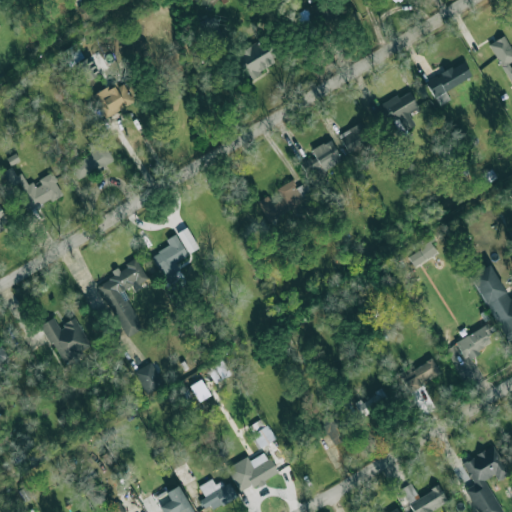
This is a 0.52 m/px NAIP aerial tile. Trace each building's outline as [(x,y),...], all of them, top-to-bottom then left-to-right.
[(489,43),(511,84),(511,49),(504,35),(489,43)] [(274,65),(262,39),(238,50),(249,76),(274,65)] [(62,51),(68,64),(73,62),(84,82),(98,74),(88,56),(84,59),(75,44),(62,51)] [(425,79),(437,105),(449,99),(444,89),(471,77),(463,62),(425,79)] [(132,104),(124,81),(94,92),(103,115),(132,104)] [(418,107),(408,89),(381,104),(392,124),(396,122),(401,132),(414,124),(408,112),(418,107)] [(349,153),(372,138),(361,120),(337,135),(349,153)] [(91,155),(69,165),(76,179),(112,161),(100,137),(86,144),(91,155)] [(311,150),(314,155),(301,163),(310,179),(342,160),(329,139),(311,150)] [(51,172),(31,182),(25,170),(15,175),(11,167),(0,172),(0,174),(9,191),(15,187),(28,212),(62,193),(51,172)] [(267,195),(255,202),(265,220),(313,195),(305,182),(296,187),(292,179),(276,187),(282,198),(271,204),(267,195)] [(0,230),(8,226),(0,210),(0,230)] [(198,247),(186,227),(176,233),(188,253),(198,247)] [(175,262),(187,255),(175,233),(165,239),(169,245),(150,255),(166,282),(181,274),(175,262)] [(406,254),(412,265),(437,253),(431,242),(406,254)] [(141,328),(123,290),(146,279),(137,259),(111,271),(113,276),(98,284),(124,337),(141,328)] [(511,296),(508,299),(490,264),(470,274),(504,341),(511,336),(511,296)] [(41,324),(62,364),(91,348),(75,317),(58,326),(53,317),(41,324)] [(494,343),(484,325),(454,341),(464,359),(494,343)] [(0,361),(8,357),(0,344),(0,361)] [(439,373),(432,359),(401,374),(409,391),(421,386),(419,382),(439,373)] [(206,368),(214,383),(230,374),(222,360),(206,368)] [(134,369),(144,393),(162,386),(152,362),(134,369)] [(354,405),(363,419),(389,402),(381,388),(354,405)] [(332,445),(351,434),(337,409),(318,420),(332,445)] [(264,425),(261,419),(249,426),(252,431),(264,425)] [(275,438),(266,424),(252,433),(260,447),(275,438)] [(503,511),(484,480),(494,474),(497,480),(509,473),(493,445),(462,463),(474,485),(465,490),(477,511),(503,511)] [(277,472),(265,451),(249,460),(247,456),(225,467),(240,493),(277,472)] [(182,485),(195,479),(186,461),(173,467),(182,485)] [(204,511),(235,495),(227,479),(215,486),(211,478),(198,485),(204,497),(198,499),(204,511)] [(417,496),(411,483),(401,487),(412,511),(425,511),(446,502),(438,486),(417,496)] [(156,506),(158,511),(192,511),(179,485),(165,491),(169,500),(156,506)] [(124,511),(119,501),(107,507),(109,511),(124,511)]
